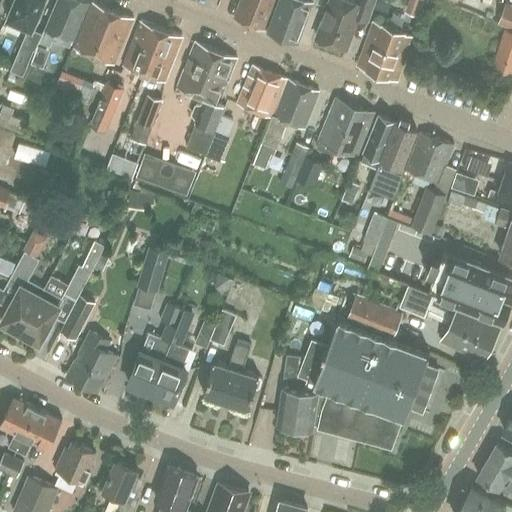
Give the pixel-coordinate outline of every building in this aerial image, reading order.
[(31,27),(42,0),(11,0),(5,16),(31,27)] [(73,36),(87,0),(54,0),(44,26),(45,26),(42,33),(53,38),(56,30),(73,36)] [(112,62),(132,16),(93,0),(91,0),(72,45),(112,62)] [(263,27),(272,0),(239,0),(233,16),(263,27)] [(296,40),(311,0),(317,2),(317,0),(276,0),(266,28),(296,40)] [(328,0),(316,35),(345,46),(357,14),(368,18),(374,0),(328,0)] [(422,16),(427,0),(408,0),(405,10),(422,16)] [(511,25),(511,3),(505,1),(498,20),(511,25)] [(164,79),(182,34),(141,18),(123,63),(164,79)] [(396,78),(412,33),(373,19),(356,63),(396,78)] [(511,70),(511,26),(505,24),(492,64),(511,70)] [(206,151),(221,114),(225,102),(219,100),(237,55),(194,39),(176,83),(205,94),(186,143),(206,151)] [(9,68),(22,73),(32,48),(20,42),(9,68)] [(46,67),(31,61),(26,74),(41,80),(46,67)] [(270,114),(285,75),(253,62),(238,101),(270,114)] [(273,114),(272,113),(253,161),(264,165),(272,144),(276,146),(286,119),(303,126),(319,88),(289,76),(273,114)] [(107,78),(105,83),(98,101),(89,121),(107,128),(116,109),(125,85),(107,78)] [(98,101),(105,83),(95,79),(87,97),(98,101)] [(148,92),(138,118),(153,124),(163,98),(148,92)] [(374,110),(335,94),(318,138),(319,139),(317,146),(333,153),(336,145),(356,154),(374,110)] [(27,119),(1,109),(1,108),(0,107),(0,122),(23,131),(27,119)] [(400,164),(415,126),(378,111),(362,149),(364,150),(360,159),(377,165),(380,156),(390,160),(381,183),(395,189),(404,166),(400,164)] [(233,119),(221,114),(206,151),(205,152),(220,158),(229,134),(227,133),(233,119)] [(438,180),(453,141),(422,128),(406,167),(438,180)] [(284,170),(297,175),(306,153),(309,146),(297,141),(284,170)] [(145,151),(137,174),(188,193),(196,169),(145,151)] [(306,153),(297,175),(296,178),(314,185),(324,161),(306,153)] [(469,154),(464,167),(476,171),(480,158),(469,154)] [(486,197),(495,201),(511,207),(511,160),(508,159),(498,189),(491,187),(486,197)] [(0,184),(11,189),(17,191),(23,176),(0,167),(0,184)] [(353,202),(360,183),(350,179),(342,197),(353,202)] [(0,203),(4,205),(11,189),(0,184),(0,203)] [(444,192),(425,185),(410,223),(429,230),(444,192)] [(511,257),(511,208),(500,204),(495,221),(510,226),(500,254),(511,257)] [(365,239),(375,243),(386,214),(374,209),(363,238),(365,239)] [(387,217),(367,267),(378,271),(397,221),(387,217)] [(42,253),(49,235),(35,230),(29,247),(42,253)] [(79,261),(63,290),(76,297),(105,242),(96,237),(82,263),(79,261)] [(152,244),(141,282),(158,287),(169,249),(152,244)] [(361,249),(353,245),(349,255),(364,262),(369,252),(361,249)] [(20,281),(0,318),(21,329),(44,285),(28,276),(39,255),(24,247),(9,275),(20,281)] [(460,302),(503,319),(511,295),(511,273),(454,251),(438,294),(460,302)] [(438,266),(426,262),(423,268),(435,273),(438,266)] [(63,295),(44,285),(21,329),(39,339),(63,295)] [(345,319),(393,337),(403,311),(356,292),(345,319)] [(452,318),(441,338),(483,361),(501,327),(459,306),(460,302),(438,294),(434,292),(428,307),(452,318)] [(61,329),(75,337),(95,301),(80,293),(61,329)] [(162,318),(169,321),(177,324),(184,307),(169,301),(162,316),(162,318)] [(184,307),(177,324),(186,328),(194,311),(184,307)] [(223,307),(210,337),(224,343),(237,313),(223,307)] [(429,351),(393,337),(345,319),(337,316),(328,342),(311,335),(297,371),(307,375),(304,384),(316,388),(317,389),(314,416),(317,417),(317,418),(332,424),(333,422),(360,434),(362,431),(389,444),(402,414),(405,415),(409,405),(421,409),(437,367),(425,362),(429,351)] [(150,388),(177,324),(169,321),(162,335),(159,334),(151,353),(140,348),(128,378),(150,388)] [(186,328),(177,324),(150,388),(173,398),(186,368),(178,365),(185,350),(178,347),(186,328)] [(97,388),(116,352),(104,346),(109,337),(90,327),(66,372),(97,388)] [(258,386),(261,377),(258,376),(259,374),(242,368),(250,346),(236,341),(229,363),(214,358),(203,392),(248,407),(255,385),(258,386)] [(277,421),(312,426),(314,416),(317,389),(316,388),(295,386),(297,374),(295,373),(298,353),(286,351),(277,421)] [(9,444),(17,448),(22,436),(37,405),(13,394),(0,421),(0,422),(16,430),(9,444)] [(62,417),(37,405),(22,436),(17,448),(25,451),(31,438),(48,446),(62,417)] [(511,411),(502,428),(511,433),(511,411)] [(55,471),(59,473),(56,480),(73,488),(77,480),(83,483),(85,479),(86,479),(93,462),(89,461),(95,449),(73,439),(70,447),(66,445),(57,466),(55,471)] [(511,448),(496,439),(477,474),(507,490),(510,484),(511,485),(511,448)] [(0,459),(0,466),(7,470),(14,455),(4,451),(0,459)] [(24,460),(14,455),(7,470),(17,474),(24,460)] [(128,491),(138,467),(115,458),(102,488),(103,488),(102,491),(103,493),(110,496),(112,495),(113,493),(123,497),(116,511),(133,511),(139,496),(128,491)] [(185,507),(198,474),(168,463),(156,496),(163,499),(158,511),(175,511),(178,504),(185,507)] [(13,510),(18,511),(29,511),(43,479),(29,473),(13,510)] [(43,479),(29,511),(46,511),(58,485),(43,479)] [(193,511),(192,511),(240,511),(249,489),(220,481),(208,511),(193,511)] [(500,511),(506,502),(471,483),(455,511),(500,511)] [(305,511),(307,505),(281,498),(277,511),(305,511)]
